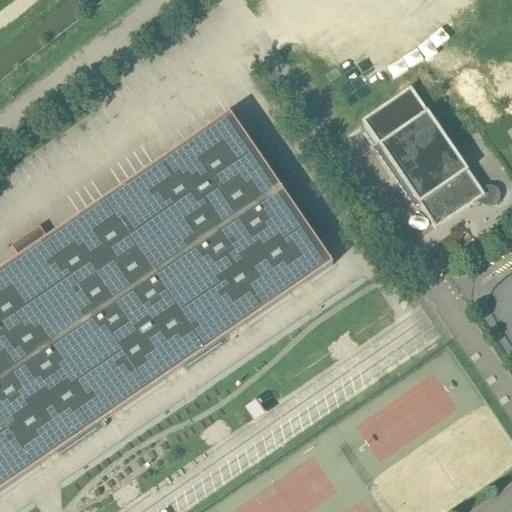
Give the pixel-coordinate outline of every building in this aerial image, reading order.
[(472,193),(404,93),(355,126),(372,150),(376,157),(377,157),(390,175),(389,175),(395,185),(396,184),(408,202),(408,203),(416,213),(429,235),(470,207),(478,201),(472,193)] [(0,496),(336,267),(318,241),(326,236),(259,140),(248,148),(229,120),(46,245),(37,232),(15,247),(24,260),(0,276),(0,496)] [(495,191),(491,189),(472,193),(478,201),(470,207),(489,209),(495,207),(497,204),(499,197),(497,193),(495,191)] [(411,306),(407,300),(398,306),(402,312),(411,306)] [(256,403),(248,408),(252,414),(260,409),(256,403)]
